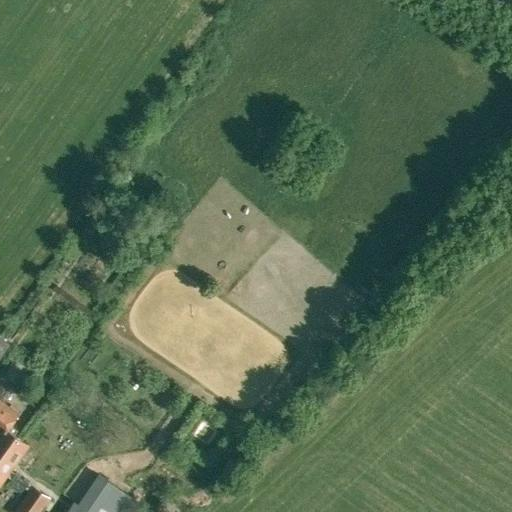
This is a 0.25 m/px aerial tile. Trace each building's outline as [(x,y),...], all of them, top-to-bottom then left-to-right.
[(87,235),(97,243),(112,221),(102,214),(87,235)] [(0,359),(10,345),(0,337),(0,359)] [(36,372),(43,377),(51,366),(44,361),(36,372)] [(12,511),(39,511),(50,497),(32,484),(32,485),(10,469),(28,444),(6,429),(19,411),(0,398),(0,484),(7,474),(29,490),(12,511)] [(218,447),(223,432),(208,426),(202,442),(218,447)] [(65,511),(131,511),(139,501),(98,472),(76,503),(74,501),(65,511)]
